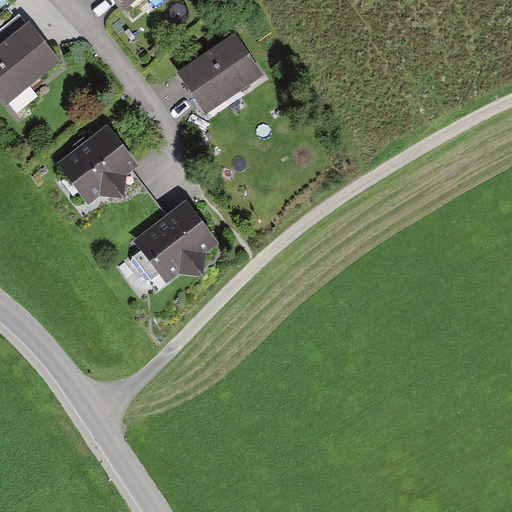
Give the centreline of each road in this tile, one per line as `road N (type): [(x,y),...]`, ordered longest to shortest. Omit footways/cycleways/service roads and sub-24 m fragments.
road 1 (track): [(94,416),(321,212),(511,104)]
road 2 (unclassified): [(157,511),(53,356),(0,308)]
road 3 (residential): [(63,0),(179,150)]
road 4 (track): [(179,150),(258,266)]
